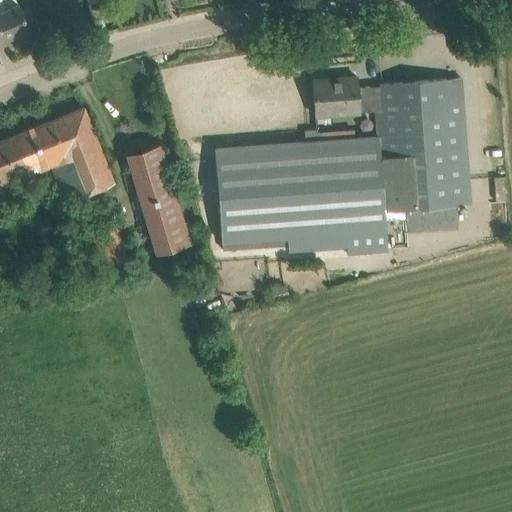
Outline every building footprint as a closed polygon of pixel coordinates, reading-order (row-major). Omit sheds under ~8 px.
[(15,0),(0,0),(4,8),(0,9),(0,34),(2,39),(28,28),(15,0)] [(359,112),(376,111),(375,110),(383,109),(382,98),(401,97),(400,82),(381,84),(381,85),(357,87),(356,76),(312,79),(315,115),(359,112)] [(305,142),(214,149),(215,168),(221,241),(346,232),(347,250),(386,247),(385,229),(389,229),(390,233),(457,228),(455,204),(470,203),(462,98),(460,78),(459,78),(400,82),(401,97),(382,98),(383,109),(375,110),(376,111),(377,137),(353,138),(305,142)] [(1,180),(16,174),(52,159),(68,199),(113,181),(83,107),(1,140),(1,139),(0,139),(0,194),(6,192),(1,180)] [(126,155),(155,251),(190,240),(161,145),(126,155)] [(287,297),(284,285),(269,288),(273,300),(287,297)]
